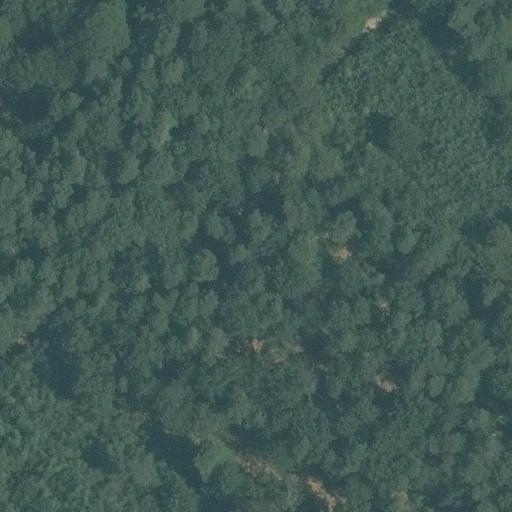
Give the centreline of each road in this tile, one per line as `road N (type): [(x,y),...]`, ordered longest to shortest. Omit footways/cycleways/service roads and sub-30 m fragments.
road 1 (unknown): [(365,0),(0,328)]
road 2 (track): [(0,93),(102,0)]
